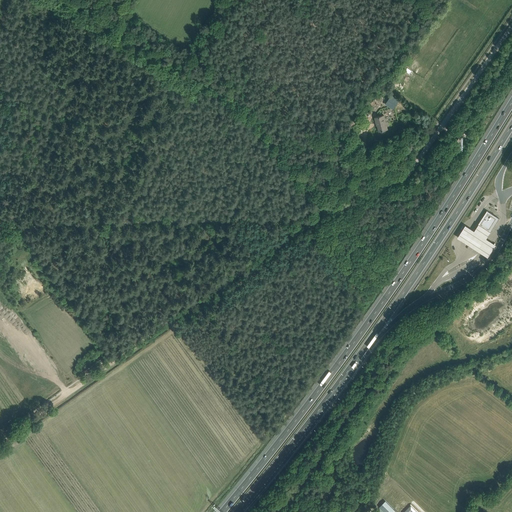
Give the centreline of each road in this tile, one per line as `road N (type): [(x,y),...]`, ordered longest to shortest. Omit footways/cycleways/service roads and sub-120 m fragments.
road 1 (motorway): [(511,100),(346,352),(221,511)]
road 2 (track): [(0,444),(316,220)]
road 3 (unknown): [(274,511),(390,356),(511,258)]
road 4 (track): [(84,0),(232,99),(329,214)]
road 5 (track): [(19,224),(316,220)]
road 6 (motorway): [(357,358),(511,127)]
road 7 (unclassified): [(329,214),(403,177),(511,25)]
road 8 (motorway): [(237,511),(357,358)]
